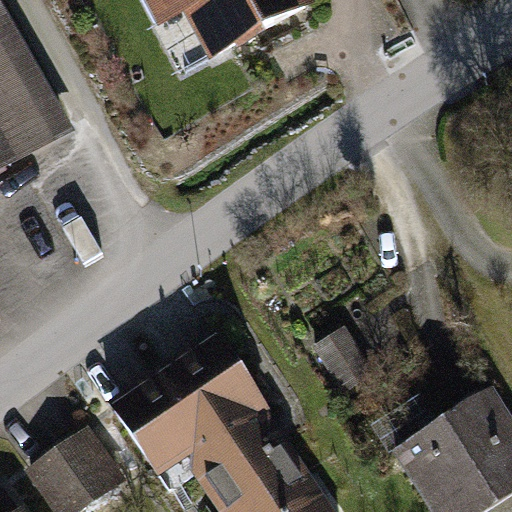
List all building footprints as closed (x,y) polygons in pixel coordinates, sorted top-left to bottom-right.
[(181,0),(223,76),(351,5),(348,0),(181,0)] [(0,30),(0,170),(56,143),(0,30)] [(324,511),(218,341),(124,399),(164,463),(192,445),(233,511),(324,511)] [(511,426),(494,399),(407,453),(443,511),(476,511),(511,490),(511,426)] [(29,475),(54,511),(98,511),(131,490),(91,433),(29,475)]
